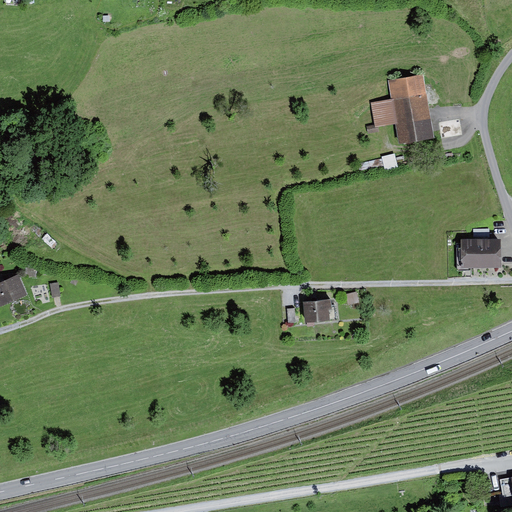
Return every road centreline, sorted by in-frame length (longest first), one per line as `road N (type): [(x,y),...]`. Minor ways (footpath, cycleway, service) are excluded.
road 1 (primary): [(511,331),(271,424),(0,492)]
road 2 (track): [(0,332),(79,305),(161,294),(511,283)]
road 3 (track): [(174,511),(444,468)]
road 4 (unclassified): [(511,223),(482,114),(511,56)]
